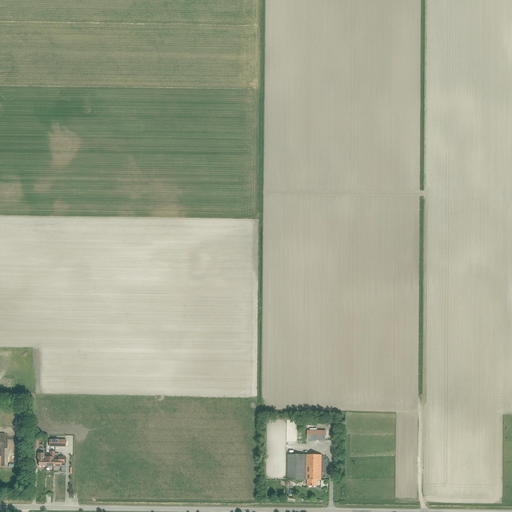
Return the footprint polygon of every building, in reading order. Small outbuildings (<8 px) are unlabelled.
[(326,440),(326,426),(307,426),(307,440),(326,440)] [(53,466),(53,460),(53,457),(54,457),(54,452),(51,452),(51,457),(50,457),(46,457),(46,466),(53,466)] [(44,454),(42,454),(37,454),(37,460),(38,460),(38,466),(46,466),(46,457),(46,456),(44,456),(44,454)] [(306,480),(306,455),(288,455),(287,480),(307,481),(307,480),(306,480)] [(307,480),(307,481),(307,486),(317,486),(317,480),(321,480),(321,455),(306,455),(306,480),(307,480)] [(53,460),(53,466),(61,466),(61,463),(64,463),(64,457),(54,457),(53,457),(53,460)]
